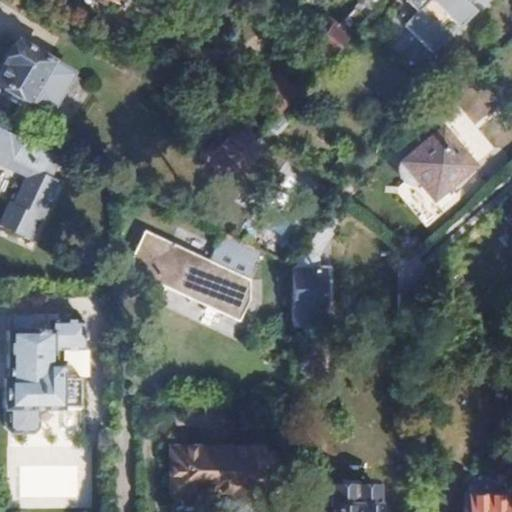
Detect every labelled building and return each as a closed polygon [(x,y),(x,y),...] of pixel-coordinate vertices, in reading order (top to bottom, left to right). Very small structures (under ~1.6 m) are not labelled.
[(100,0),(115,11),(123,0),(100,0)] [(473,8),(465,0),(428,0),(407,22),(432,49),(449,32),(443,25),(450,18),(457,25),(473,8)] [(344,40),(367,15),(357,5),(337,27),(320,11),(301,31),(331,55),(344,40)] [(416,65),(428,54),(404,29),(392,41),(416,65)] [(54,104),(73,69),(17,38),(15,42),(13,42),(11,44),(9,47),(5,59),(0,68),(0,76),(14,85),(10,92),(21,98),(25,91),(32,96),(33,93),(54,104)] [(277,114),(297,92),(281,77),(261,99),(277,114)] [(267,144),(255,139),(234,121),(205,153),(235,180),(267,144)] [(475,164),(443,127),(404,160),(403,164),(403,168),(403,171),(403,175),(405,179),(408,183),(412,186),(417,187),(422,188),(428,187),(436,197),(475,164)] [(62,159),(7,133),(0,129),(0,160),(32,175),(17,205),(14,205),(3,226),(31,239),(42,218),(45,219),(54,200),(51,199),(60,181),(53,178),(62,159)] [(319,250),(330,234),(318,226),(307,242),(314,247),(319,250)] [(253,285),(261,268),(223,250),(215,266),(149,233),(136,263),(138,290),(167,303),(172,292),(246,328),(257,306),(255,286),(253,285)] [(331,258),(359,259),(360,240),(332,239),(331,258)] [(320,306),(320,272),(313,272),(308,256),(314,247),(307,242),(291,265),(291,327),(311,326),(311,307),(320,306)] [(45,351),(81,350),(81,318),(44,318),(44,329),(33,329),(33,318),(28,311),(15,311),(9,317),(10,330),(7,330),(7,374),(2,374),(1,408),(4,408),(3,426),(11,434),(32,434),(39,428),(38,408),(61,408),(61,362),(45,362),(45,351)] [(323,416),(323,398),(295,398),(295,416),(323,416)] [(260,511),(261,446),(170,445),(170,489),(233,489),(232,511),(260,511)] [(378,511),(379,508),(376,508),(376,488),(332,488),(333,507),(335,508),(335,511),(378,511)]
